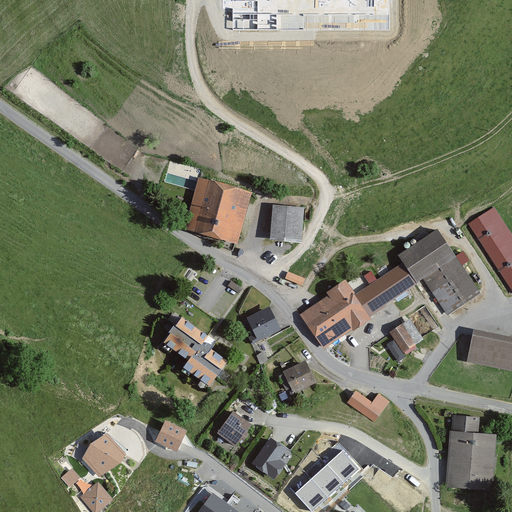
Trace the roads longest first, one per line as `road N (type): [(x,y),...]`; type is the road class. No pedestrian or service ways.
road 1 (unclassified): [(0,104),(270,292),(334,366),(391,384)]
road 2 (track): [(325,196),(462,149),(511,114)]
road 3 (residential): [(434,477),(344,431),(263,418)]
road 4 (unclassified): [(391,384),(511,409)]
